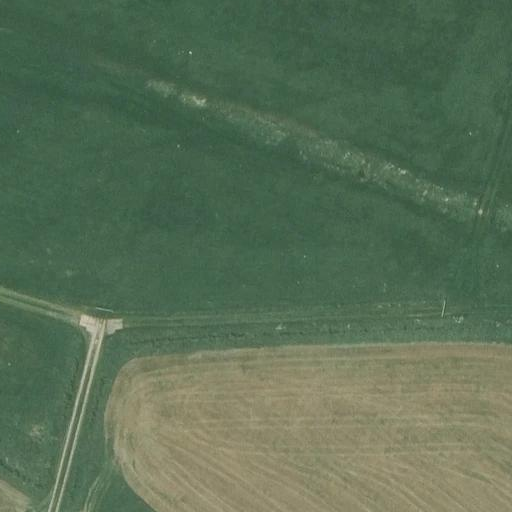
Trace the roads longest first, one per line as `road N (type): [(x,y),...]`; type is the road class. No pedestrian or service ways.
road 1 (track): [(511,106),(467,298),(458,308),(99,326),(0,293)]
road 2 (track): [(87,372),(112,350),(134,344),(511,336)]
road 3 (track): [(102,311),(52,511)]
